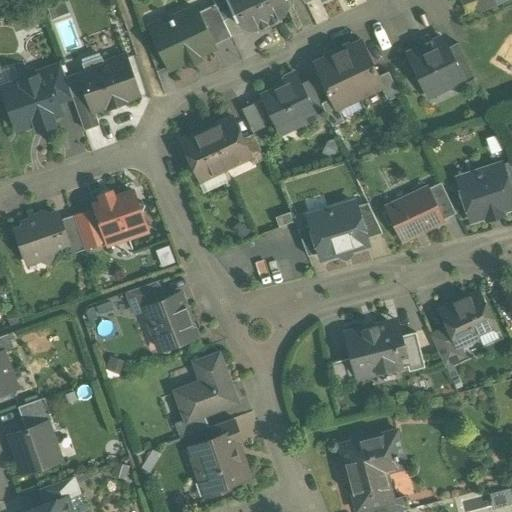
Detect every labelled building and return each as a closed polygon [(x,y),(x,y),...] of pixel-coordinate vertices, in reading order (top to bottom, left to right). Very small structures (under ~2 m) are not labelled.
[(234,16),(226,0),(212,0),(215,5),(223,21),(234,16)] [(256,0),(226,0),(234,16),(237,23),(240,27),(243,29),(247,30),(251,31),(257,30),(258,32),(269,26),(256,0)] [(256,0),(269,26),(281,21),(280,19),(284,15),(287,10),(288,5),(287,0),(256,0)] [(475,0),(481,11),(505,0),(475,0)] [(70,3),(55,8),(58,16),(73,11),(70,3)] [(223,21),(215,5),(196,13),(212,46),(230,37),(223,21)] [(194,8),(168,20),(170,24),(155,32),(163,48),(161,49),(170,69),(186,62),(187,65),(199,60),(197,56),(213,49),(212,46),(196,13),(194,8)] [(73,11),(58,16),(62,28),(77,22),(73,11)] [(442,39),(408,54),(426,92),(439,86),(441,90),(461,81),(442,39)] [(377,78),(361,44),(338,54),(359,98),(381,87),(382,87),(377,78)] [(359,98),(338,54),(315,65),(331,99),(336,108),(337,108),(359,98)] [(103,63),(101,56),(81,63),(84,70),(83,71),(89,90),(86,91),(92,111),(94,110),(107,105),(108,107),(124,102),(123,100),(138,95),(125,56),(103,63)] [(60,64),(46,68),(45,75),(55,103),(56,103),(72,97),(65,77),(60,64)] [(83,71),(65,77),(72,97),(83,129),(98,124),(94,110),(92,111),(86,91),(89,90),(83,71)] [(388,73),(377,78),(382,87),(381,87),(387,101),(399,96),(388,73)] [(288,85),(264,97),(278,127),(291,121),(293,125),(313,115),(308,104),(300,87),(294,74),(285,78),(288,85)] [(45,75),(8,87),(12,99),(7,109),(14,113),(19,127),(34,122),(36,129),(54,123),(52,116),(59,113),(56,103),(55,103),(45,75)] [(319,100),(309,79),(300,87),(308,104),(319,100)] [(336,108),(331,99),(321,104),(324,111),(332,128),(343,122),(337,108),(336,108)] [(319,100),(308,104),(313,115),(324,111),(321,104),(319,100)] [(253,102),(241,107),(250,130),(263,125),(253,102)] [(241,139),(231,117),(206,129),(225,169),(248,158),(250,157),(241,139)] [(206,129),(180,141),(199,181),(225,169),(206,129)] [(265,160),(253,134),(241,139),(250,157),(248,158),(252,165),(265,160)] [(511,198),(511,161),(501,165),(511,199),(511,198)] [(501,165),(475,173),(476,177),(459,182),(464,200),(462,205),(464,209),(468,211),(471,220),(485,215),(486,219),(503,214),(501,210),(511,206),(511,199),(501,165)] [(455,214),(440,183),(428,189),(443,220),(455,214)] [(427,188),(386,208),(401,240),(443,221),(443,220),(428,189),(427,188)] [(132,191),(113,198),(111,192),(100,196),(101,202),(94,204),(95,208),(106,238),(124,231),(127,239),(146,232),(140,214),(144,205),(135,201),(132,191)] [(354,203),(308,216),(319,252),(321,258),(367,244),(365,239),(355,207),(354,203)] [(382,234),(367,203),(355,207),(365,239),(382,234)] [(95,208),(73,216),(85,250),(100,245),(106,238),(95,208)] [(290,212),(275,218),(278,228),(293,222),(290,212)] [(57,213),(36,220),(31,218),(27,225),(15,230),(24,256),(30,254),(48,262),(53,251),(67,246),(68,246),(59,221),(57,213)] [(85,250),(73,216),(59,221),(68,246),(67,246),(70,255),(85,250)] [(319,252),(311,226),(297,230),(307,256),(319,252)] [(155,282),(127,292),(134,313),(145,309),(144,308),(162,301),(155,282)] [(478,293),(440,311),(448,328),(457,347),(458,347),(479,337),(476,333),(493,325),(478,293)] [(162,301),(144,308),(145,309),(153,330),(158,328),(165,347),(195,336),(180,295),(162,301)] [(389,322),(346,333),(352,358),(358,379),(401,368),(393,338),(389,322)] [(448,328),(430,336),(444,365),(463,357),(458,347),(457,347),(448,328)] [(415,333),(393,338),(401,368),(408,366),(409,371),(424,367),(415,333)] [(7,334),(0,336),(0,351),(3,350),(3,351),(13,348),(7,334)] [(0,351),(0,394),(11,390),(5,373),(11,371),(3,351),(3,350),(0,351)] [(203,382),(177,392),(187,418),(187,420),(204,413),(235,402),(218,354),(195,363),(203,382)] [(352,358),(330,364),(337,391),(351,387),(350,381),(358,379),(352,358)] [(44,398),(18,407),(25,429),(46,422),(52,420),(44,398)] [(204,413),(187,420),(187,418),(175,422),(180,437),(209,427),(204,413)] [(233,418),(210,427),(214,438),(233,432),(238,445),(243,443),(233,418)] [(25,429),(10,434),(23,473),(60,460),(46,422),(25,429)] [(396,430),(339,445),(356,511),(358,510),(393,501),(392,500),(385,472),(406,467),(396,430)] [(214,438),(188,447),(204,491),(212,488),(214,492),(228,487),(227,483),(249,475),(238,445),(233,432),(214,438)] [(73,476),(39,488),(45,505),(66,498),(66,499),(79,494),(73,476)] [(494,504),(511,500),(508,488),(491,492),(494,504)] [(393,501),(358,510),(358,511),(398,511),(403,511),(408,509),(404,497),(392,500),(393,501)] [(45,505),(29,511),(70,511),(66,499),(66,498),(45,505)]
